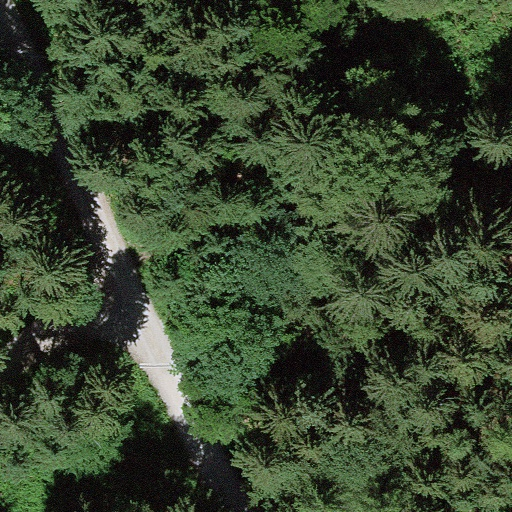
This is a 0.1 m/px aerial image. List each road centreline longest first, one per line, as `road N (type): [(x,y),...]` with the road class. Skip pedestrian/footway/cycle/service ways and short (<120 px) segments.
road 1 (track): [(231,511),(40,91),(0,31)]
road 2 (track): [(0,371),(130,293)]
